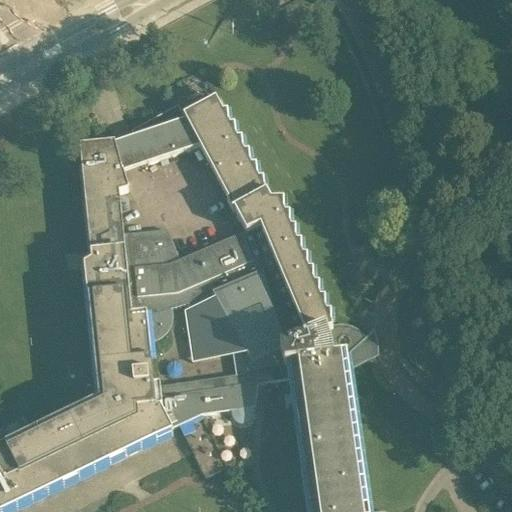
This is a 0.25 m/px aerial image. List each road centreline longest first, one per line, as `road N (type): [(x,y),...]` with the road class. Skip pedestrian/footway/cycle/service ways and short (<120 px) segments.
road 1 (residential): [(347,0),(397,124),(460,399),(511,486)]
road 2 (secondary): [(21,65),(144,0)]
